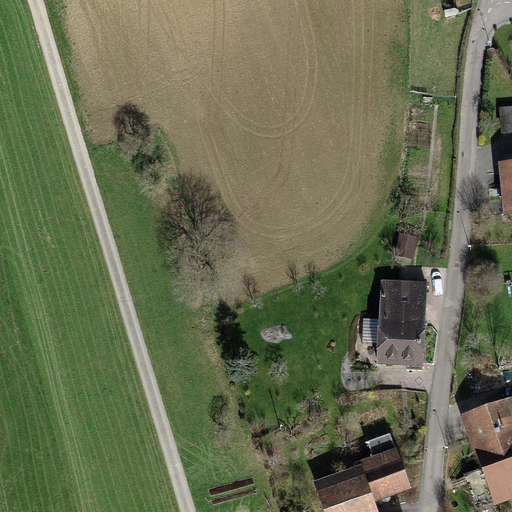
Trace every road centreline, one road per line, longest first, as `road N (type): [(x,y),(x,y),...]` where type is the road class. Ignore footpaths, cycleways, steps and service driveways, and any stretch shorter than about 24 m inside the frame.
road 1 (track): [(185,511),(29,0)]
road 2 (residential): [(427,511),(471,79),(492,0)]
